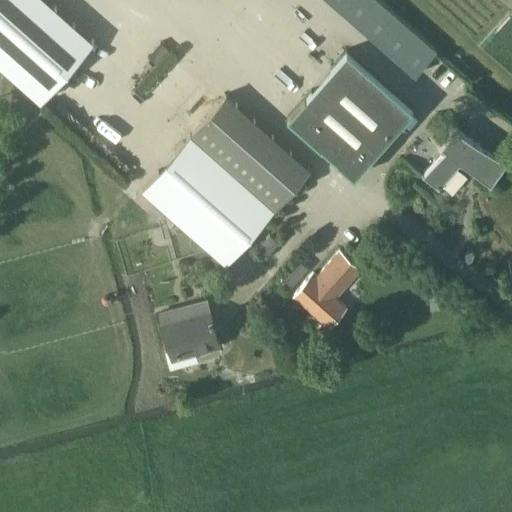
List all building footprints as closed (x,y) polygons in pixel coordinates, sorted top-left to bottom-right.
[(48,0),(0,0),(0,64),(40,100),(94,40),(48,0)] [(436,50),(379,0),(330,0),(415,74),(436,50)] [(354,175),(413,108),(347,49),(288,115),(354,175)] [(226,93),(190,134),(273,209),(310,168),(226,93)] [(490,186),(507,163),(457,126),(443,145),(446,147),(423,174),(440,188),(460,164),(490,186)] [(274,209),(273,209),(190,134),(142,188),(156,200),(148,209),(159,219),(167,210),(226,263),(274,209)] [(267,251),(278,240),(269,232),(259,243),(267,251)] [(335,298),(360,270),(339,250),(317,275),(314,272),(294,294),(329,326),(345,307),(335,298)] [(290,287),(308,268),(298,259),(281,279),(290,287)] [(162,325),(169,349),(165,350),(169,367),(197,359),(196,355),(220,349),(211,313),(162,325)]
